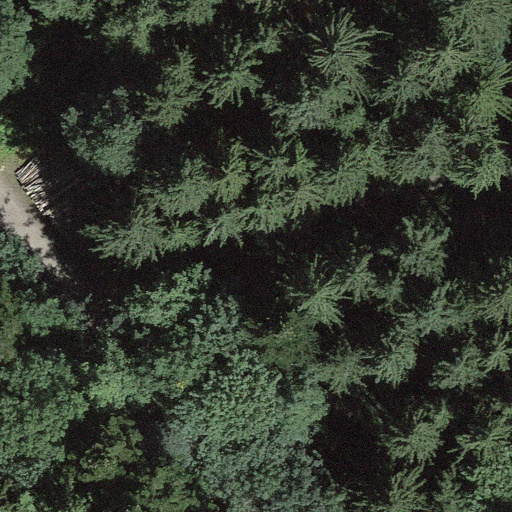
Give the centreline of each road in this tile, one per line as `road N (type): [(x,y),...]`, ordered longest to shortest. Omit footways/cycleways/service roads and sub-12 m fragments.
road 1 (track): [(98,304),(184,254),(387,195),(511,201)]
road 2 (track): [(236,511),(98,304),(0,196)]
